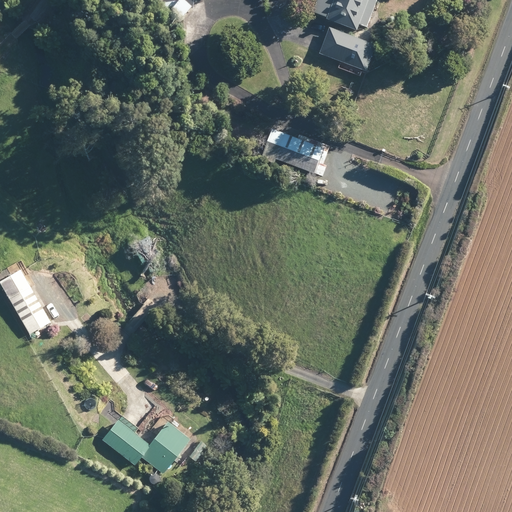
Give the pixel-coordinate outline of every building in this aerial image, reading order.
[(156,0),(157,2),(158,17),(191,13),(189,0),(156,0)] [(378,0),(318,0),(313,15),(358,32),(365,34),(378,0)] [(376,46),(330,29),(320,55),(366,72),(376,46)] [(326,150),(273,130),(264,155),(316,175),(326,150)] [(53,321),(21,270),(0,283),(0,286),(31,335),(53,321)] [(149,445),(119,419),(102,439),(133,466),(140,457),(160,475),(189,443),(168,424),(149,445)]
